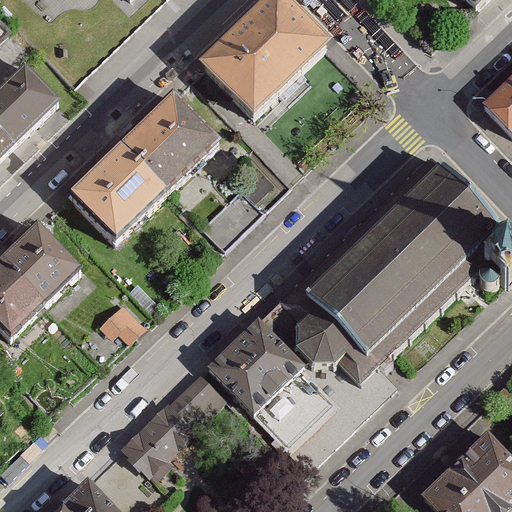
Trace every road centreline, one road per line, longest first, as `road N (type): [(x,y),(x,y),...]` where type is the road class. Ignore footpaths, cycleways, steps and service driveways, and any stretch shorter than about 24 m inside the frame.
road 1 (residential): [(429,108),(5,511)]
road 2 (residential): [(0,215),(227,0)]
road 3 (unclassified): [(323,511),(511,334)]
road 4 (unclassified): [(429,108),(325,0)]
